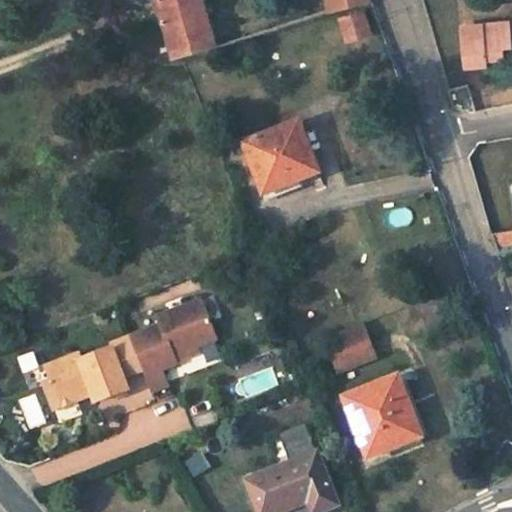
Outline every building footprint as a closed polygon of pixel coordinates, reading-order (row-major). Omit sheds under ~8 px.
[(203,0),(156,0),(173,56),(205,46),(205,51),(218,47),(203,0)] [(328,0),(330,10),(369,4),(367,0),(328,0)] [(371,33),(364,13),(340,20),(347,41),(371,33)] [(506,22),(461,25),(464,65),(484,64),(484,59),(483,46),(496,45),(507,45),(506,22)] [(484,59),(497,58),(496,45),(483,46),(484,59)] [(318,174),(298,123),(243,144),(262,195),(318,174)] [(161,327),(129,339),(132,345),(143,373),(145,378),(150,390),(157,393),(164,390),(167,383),(163,371),(176,366),(175,363),(174,359),(197,350),(216,342),(201,303),(158,319),(161,327)] [(363,327),(329,341),(337,362),(340,370),(374,357),(371,348),(363,327)] [(143,373),(132,345),(112,353),(123,381),(143,373)] [(175,363),(199,354),(197,350),(174,359),(175,363)] [(95,406),(127,393),(123,381),(112,353),(80,365),(78,359),(47,371),(52,385),(44,388),(54,413),(92,398),(95,406)] [(420,439),(396,378),(343,398),(367,460),(420,439)] [(312,455),(302,429),(280,437),(291,463),(244,481),(256,511),(280,511),(307,502),(310,511),(319,511),(338,505),(317,453),(312,455)]
